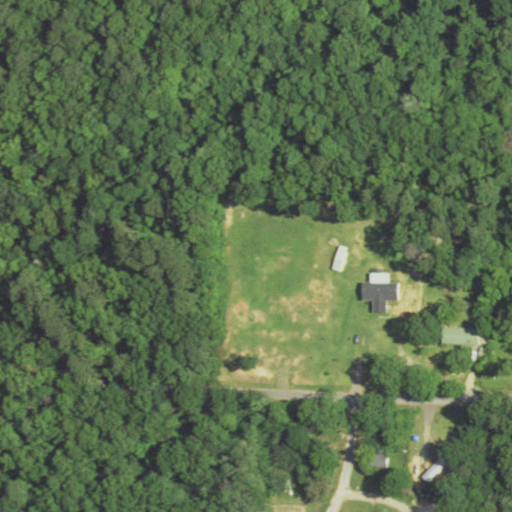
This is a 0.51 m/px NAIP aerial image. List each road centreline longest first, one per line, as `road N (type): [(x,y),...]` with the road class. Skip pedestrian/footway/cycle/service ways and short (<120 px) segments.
road 1 (residential): [(511,388),(355,401),(0,366)]
road 2 (residential): [(308,511),(355,401)]
